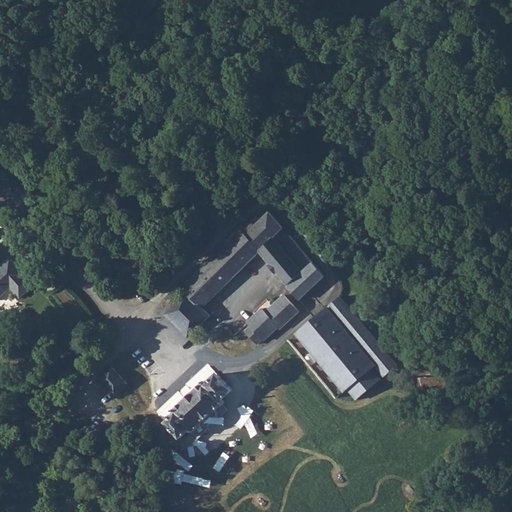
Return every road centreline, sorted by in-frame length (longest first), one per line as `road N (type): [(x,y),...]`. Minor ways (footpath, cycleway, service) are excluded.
road 1 (residential): [(0,465),(133,333)]
road 2 (residential): [(9,195),(133,333)]
